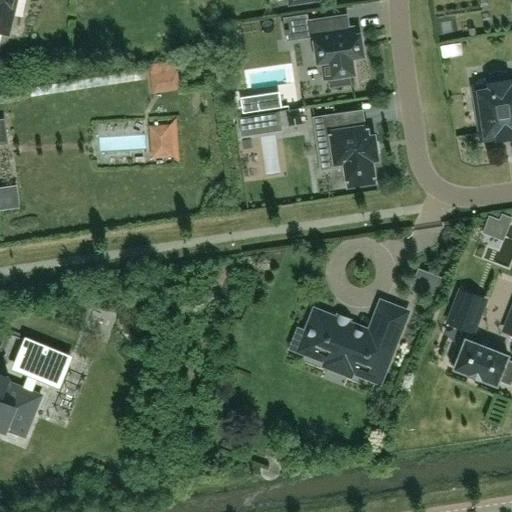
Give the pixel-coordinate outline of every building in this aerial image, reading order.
[(16,0),(0,0),(0,32),(8,35),(16,0)] [(284,19),(285,25),(307,22),(309,37),(313,36),(317,63),(321,63),(324,79),(329,78),(330,87),(350,84),(349,75),(354,74),(351,58),(363,56),(361,44),(360,35),(355,35),(354,27),(348,28),(346,15),(307,21),(306,16),(304,16),(305,22),(300,23),(299,17),(285,19),(284,19)] [(183,90),(180,64),(153,66),(155,92),(183,90)] [(511,86),(509,87),(508,81),(489,84),(490,90),(475,93),(481,135),(497,133),(498,140),(511,137),(511,86)] [(257,96),(242,98),(244,114),(260,111),(257,96)] [(253,115),(239,117),(242,137),(255,135),(253,115)] [(344,162),(348,186),(374,182),(371,160),(377,159),(373,137),(367,137),(366,127),(342,130),(340,115),(314,119),(318,147),(332,145),(335,163),(344,162)] [(177,155),(175,123),(152,124),(154,156),(177,155)] [(418,278),(414,288),(436,297),(444,278),(421,270),(418,278)] [(453,369),(455,369),(469,375),(471,376),(471,375),(479,378),(479,379),(481,379),(495,385),(497,386),(497,384),(498,381),(511,386),(511,381),(511,361),(506,360),(507,357),(508,358),(508,356),(507,355),(507,356),(492,350),(494,344),(483,340),(481,345),(481,346),(466,340),(467,340),(466,339),(482,299),(462,292),(464,288),(462,287),(447,326),(449,326),(450,323),(463,328),(456,345),(456,347),(449,364),(455,366),(454,367),(453,369)] [(335,319),(315,311),(307,332),(308,332),(312,334),(305,352),(327,361),(328,362),(331,355),(355,365),(353,370),(350,369),(350,370),(351,371),(379,382),(406,313),(381,303),(370,333),(349,324),(348,324),(347,326),(336,321),(337,319),(335,319)] [(0,429),(5,432),(6,429),(25,436),(41,396),(32,392),(38,376),(40,377),(41,377),(58,384),(69,359),(69,358),(26,340),(15,367),(23,370),(29,373),(23,388),(7,382),(9,377),(0,373),(0,429)]
